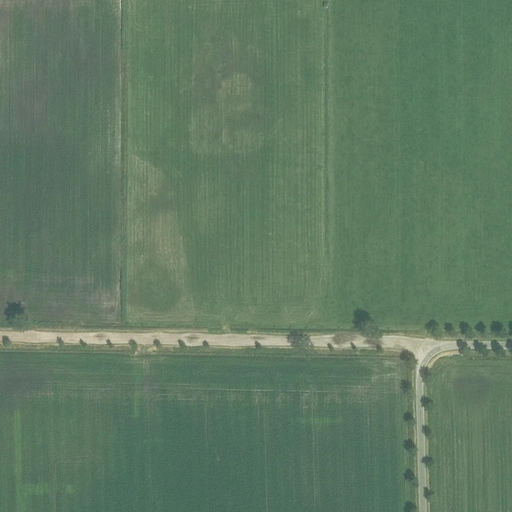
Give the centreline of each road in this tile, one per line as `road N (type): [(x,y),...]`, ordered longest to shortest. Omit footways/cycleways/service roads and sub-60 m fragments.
road 1 (track): [(0,337),(405,344),(426,354)]
road 2 (unclassified): [(423,511),(419,373),(426,354)]
